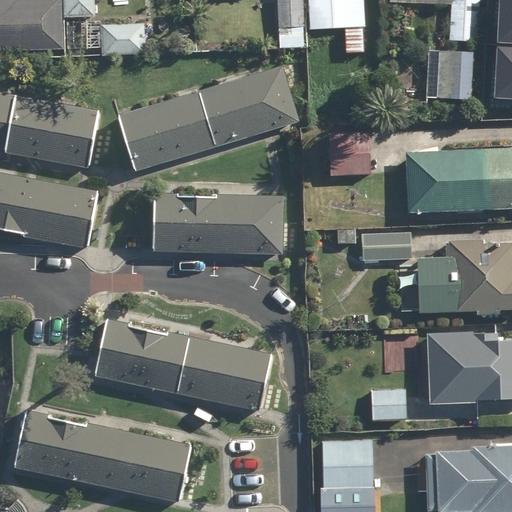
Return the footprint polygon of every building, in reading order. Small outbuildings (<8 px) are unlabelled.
[(16,0),(0,0),(0,54),(60,51),(58,0),(37,0),(17,1),(16,0)] [(92,0),(61,0),(63,20),(93,19),(92,0)] [(275,0),(278,51),(304,50),(301,0),(275,0)] [(362,0),(305,0),(307,32),(342,31),(343,56),(362,55),(361,30),(364,30),(362,0)] [(479,0),(478,0),(450,0),(447,44),(475,46),(479,0)] [(511,0),(499,0),(498,44),(511,44),(511,0)] [(143,25),(98,27),(100,59),(145,57),(143,25)] [(511,48),(497,48),(494,101),(511,101),(511,48)] [(473,56),(437,54),(434,101),(470,103),(473,56)] [(280,69),(113,118),(129,175),(297,125),(280,69)] [(96,116),(0,97),(0,155),(85,172),(96,116)] [(366,134),(325,136),(327,180),(368,179),(366,134)] [(511,150),(402,155),(405,217),(511,211),(511,150)] [(95,193),(0,175),(0,236),(84,252),(95,193)] [(282,199),(150,195),(148,255),(281,259),(282,199)] [(409,235),(357,237),(358,263),(410,262),(409,235)] [(444,261),(414,262),(415,317),(473,316),(473,320),(496,319),(496,315),(511,314),(511,246),(482,248),(482,243),(443,244),(444,261)] [(267,357),(105,321),(92,379),(254,415),(267,357)] [(419,331),(385,331),(384,373),(418,374),(419,331)] [(495,335),(424,337),(426,407),(511,404),(511,340),(495,341),(495,335)] [(403,391),(369,392),(370,424),(404,423),(403,391)] [(188,449),(23,413),(11,471),(175,506),(188,449)] [(369,441),(319,443),(321,496),(371,494),(369,441)] [(468,454),(431,455),(432,457),(422,457),(423,511),(511,511),(511,448),(468,450),(468,454)]
